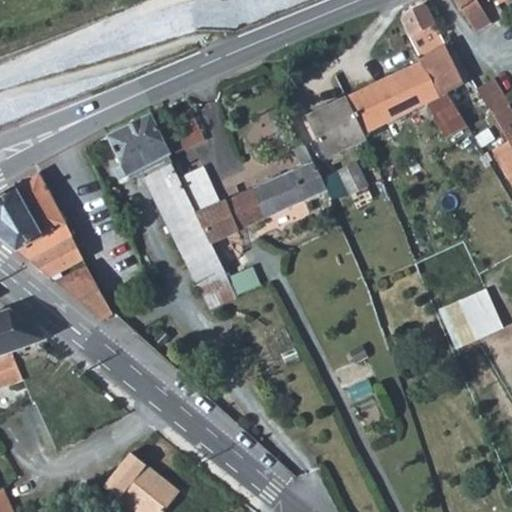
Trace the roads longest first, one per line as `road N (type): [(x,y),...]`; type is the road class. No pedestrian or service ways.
road 1 (secondary): [(356,0),(0,152)]
road 2 (tertiary): [(294,511),(0,265)]
road 3 (unknown): [(319,511),(158,246)]
road 4 (unknown): [(398,511),(258,258)]
road 5 (track): [(0,97),(189,40),(233,52)]
road 6 (unknown): [(184,415),(50,467),(31,455),(10,412)]
road 7 (unknown): [(42,133),(100,226),(120,300)]
